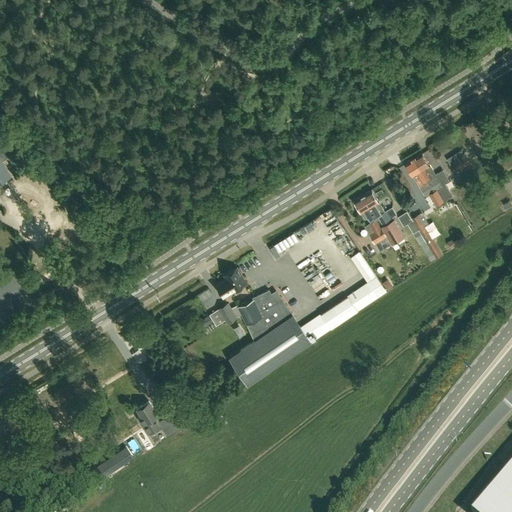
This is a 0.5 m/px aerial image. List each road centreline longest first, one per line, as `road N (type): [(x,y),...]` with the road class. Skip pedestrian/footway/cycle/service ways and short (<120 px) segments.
road 1 (secondary): [(0,377),(511,62)]
road 2 (primary): [(511,330),(367,511)]
road 3 (unknown): [(119,248),(132,197),(163,153),(164,132),(95,59)]
road 4 (primary): [(388,511),(511,356)]
road 5 (unclassified): [(414,511),(511,398)]
